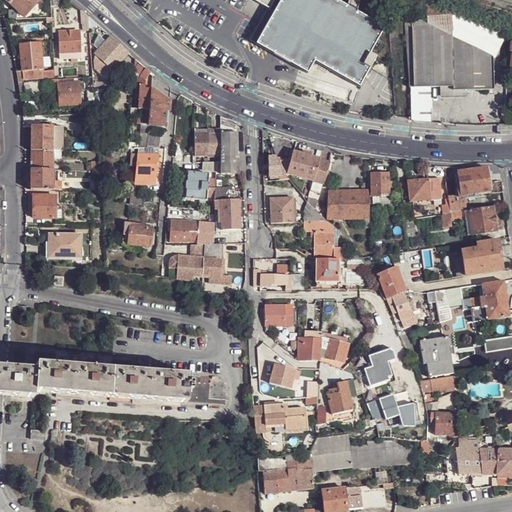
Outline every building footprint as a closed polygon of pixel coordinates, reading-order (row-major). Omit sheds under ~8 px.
[(37,0),(7,0),(24,15),(37,0)] [(254,0),(268,8),(270,9),(275,0),(254,0)] [(280,0),(274,11),(256,43),(308,73),(315,61),(359,86),(377,56),(370,52),(385,27),(338,0),(280,0)] [(442,7),(442,5),(426,0),(427,22),(443,21),(442,7)] [(451,12),(451,10),(442,7),(443,21),(452,20),(451,12)] [(249,40),(256,43),(274,11),(270,9),(268,8),(249,40)] [(82,30),(89,30),(88,24),(87,15),(81,9),(80,9),(80,22),(81,22),(82,30)] [(443,21),(427,22),(492,56),(501,38),(462,16),(451,12),(452,20),(443,21)] [(97,24),(87,15),(88,24),(93,29),(97,24)] [(421,19),(406,19),(410,86),(411,120),(414,122),(431,122),(431,86),(440,86),(453,85),(453,90),(466,89),(493,89),(492,56),(427,22),(421,19)] [(59,31),(60,58),(81,57),(80,31),(59,31)] [(116,40),(111,36),(95,54),(97,55),(111,68),(113,69),(129,52),(118,43),(116,40)] [(43,68),(40,41),(19,43),(22,70),(43,68)] [(104,76),(111,68),(97,55),(95,57),(95,60),(95,69),(104,76)] [(150,72),(135,58),(134,69),(140,73),(139,74),(139,79),(139,81),(145,84),(145,79),(150,72)] [(43,68),(22,70),(16,71),(18,82),(24,82),(23,79),(55,76),(54,67),(43,68)] [(41,81),(42,91),(59,91),(58,84),(58,79),(55,79),(41,81)] [(41,81),(24,82),(25,95),(42,93),(42,91),(41,81)] [(139,81),(139,85),(135,123),(141,124),(148,125),(151,88),(145,88),(145,84),(139,81)] [(74,83),(58,84),(59,91),(59,105),(80,104),(80,96),(79,89),(79,83),(74,83)] [(453,90),(453,85),(440,86),(440,97),(466,96),(466,89),(453,90)] [(148,125),(164,126),(165,110),(168,111),(169,101),(151,88),(148,125)] [(104,105),(103,89),(93,89),(94,91),(95,105),(104,105)] [(220,127),(220,132),(220,154),(220,162),(221,174),(238,173),(237,122),(220,114),(220,127)] [(97,134),(96,124),(84,125),(85,135),(88,134),(97,134)] [(52,150),(52,126),(30,126),(31,150),(33,150),(52,150)] [(60,150),(61,126),(52,126),(52,150),(60,150)] [(208,154),(207,132),(195,133),(195,154),(208,154)] [(220,154),(220,132),(207,132),(208,154),(220,154)] [(146,148),(147,133),(140,133),(139,148),(146,148)] [(159,148),(160,134),(147,133),(146,148),(159,148)] [(139,148),(137,148),(137,152),(136,165),(135,183),(154,184),(155,174),(156,175),(159,148),(146,148),(139,148)] [(30,169),(52,170),(52,159),(52,150),(33,150),(33,161),(30,161),(30,169)] [(61,159),(61,151),(60,150),(52,150),(52,159),(61,159)] [(287,173),(313,181),(310,191),(314,192),(320,194),(329,162),(293,152),(290,161),(287,173)] [(275,156),(268,156),(268,163),(269,168),(269,176),(278,176),(279,179),(290,179),(286,173),(277,158),(275,156)] [(290,161),(277,158),(286,173),(287,173),(290,161)] [(100,171),(99,161),(91,162),(92,170),(93,171),(100,171)] [(216,170),(217,162),(213,162),(208,162),(204,162),(203,169),(212,169),(212,171),(216,170)] [(490,190),(486,168),(457,172),(458,179),(458,182),(459,187),(460,194),(464,194),(490,190)] [(52,179),(52,170),(30,169),(30,189),(52,189),(52,185),(52,179)] [(100,171),(93,171),(94,190),(101,190),(100,176),(100,171)] [(208,178),(209,173),(187,172),(185,198),(206,200),(207,196),(208,187),(208,178)] [(371,173),(371,196),(379,196),(379,194),(389,194),(388,173),(371,173)] [(442,199),(439,178),(427,179),(429,199),(437,198),(437,200),(442,199)] [(55,185),(55,189),(62,189),(62,180),(52,179),(52,185),(55,185)] [(408,195),(409,201),(429,199),(427,179),(407,181),(407,182),(408,195)] [(231,200),(230,187),(214,187),(214,196),(213,201),(220,200),(231,200)] [(369,218),(368,190),(328,190),(327,219),(364,218),(369,218)] [(141,204),(142,192),(130,192),(123,191),(123,198),(130,198),(129,204),(141,204)] [(466,210),(464,194),(460,194),(456,195),(448,196),(450,212),(464,210),(466,210)] [(33,195),(33,218),(55,218),(55,207),(55,195),(33,195)] [(448,196),(447,195),(444,196),(445,204),(442,204),(443,214),(450,212),(448,196)] [(294,222),(293,197),(270,198),(271,222),(294,222)] [(315,210),(318,200),(312,198),(308,197),(307,202),(315,210)] [(213,201),(213,205),(215,205),(220,205),(220,230),(240,229),(239,200),(231,200),(220,200),(213,201)] [(317,211),(315,210),(307,202),(303,211),(303,221),(314,221),(326,221),(317,211)] [(496,230),(492,206),(468,210),(469,217),(471,234),(496,230)] [(465,218),(469,217),(468,210),(466,210),(464,210),(450,212),(451,220),(465,218)] [(451,220),(450,212),(443,214),(441,214),(443,227),(452,226),(451,220)] [(411,232),(414,232),(416,231),(414,218),(402,220),(404,233),(411,232)] [(171,219),(170,241),(197,241),(198,231),(199,221),(199,219),(171,219)] [(197,241),(196,243),(204,243),(212,243),(215,220),(199,219),(199,221),(198,231),(197,241)] [(303,221),(304,231),(310,231),(314,231),(314,221),(303,221)] [(326,221),(314,221),(314,231),(333,231),(333,227),(326,221)] [(150,225),(124,223),(122,244),(150,246),(151,228),(150,228),(150,225)] [(333,247),(333,231),(314,231),(314,250),(314,259),(316,260),(333,260),(333,247)] [(79,235),(48,235),(48,244),(52,243),(52,257),(64,257),(64,259),(72,259),(73,257),(83,257),(83,246),(78,246),(79,235)] [(502,269),(497,239),(476,242),(477,246),(461,249),(462,255),(465,274),(502,269)] [(202,276),(203,257),(203,256),(204,243),(196,243),(190,244),(190,256),(174,255),(173,255),(172,255),(171,256),(170,257),(170,258),(169,260),(169,267),(178,268),(177,278),(184,279),(196,280),(196,275),(202,276)] [(222,256),(223,243),(212,243),(204,243),(203,256),(222,256)] [(333,260),(338,260),(345,260),(346,247),(337,247),(333,247),(333,260)] [(465,274),(462,255),(454,256),(457,275),(465,274)] [(221,274),(222,259),(203,257),(202,276),(209,276),(221,277),(221,274)] [(337,281),(338,260),(333,260),(316,260),(316,268),(321,269),(321,281),(337,281)] [(405,291),(395,266),(376,274),(376,275),(378,281),(385,299),(391,297),(403,292),(405,291)] [(286,276),(287,276),(287,268),(277,267),(277,276),(271,275),(271,286),(273,286),(286,286),(286,276)] [(261,275),(261,269),(253,269),(253,286),(260,286),(261,275)] [(221,274),(221,277),(209,276),(208,282),(229,284),(230,275),(221,274)] [(291,276),(291,289),(303,289),(303,274),(291,274),(291,276)] [(271,286),(271,275),(261,275),(260,286),(273,287),(273,286),(271,286)] [(470,307),(472,321),(475,321),(509,316),(503,280),(481,283),(483,296),(480,296),(481,304),(471,306),(471,307),(470,307)] [(337,289),(337,281),(321,281),(321,287),(321,289),(337,289)] [(456,287),(445,288),(448,304),(463,302),(460,286),(456,287)] [(448,304),(445,288),(434,290),(440,322),(451,318),(448,304)] [(412,315),(403,292),(391,297),(396,313),(399,320),(412,315)] [(479,295),(469,296),(471,306),(481,304),(480,296),(479,295)] [(396,313),(391,297),(385,299),(392,314),(396,313)] [(264,325),(284,326),(284,306),(283,306),(280,306),(264,305),(264,325)] [(284,306),(284,326),(292,326),(292,306),(284,306)] [(303,331),(303,338),(320,339),(320,337),(321,332),(303,331)] [(401,334),(408,353),(418,349),(411,331),(401,334)] [(428,376),(452,373),(450,363),(449,351),(450,351),(454,350),(454,345),(451,345),(449,336),(424,339),(422,340),(420,340),(422,356),(426,355),(427,363),(426,363),(428,376)] [(511,347),(511,337),(511,336),(484,340),(485,351),(511,347)] [(319,356),(324,357),(327,338),(320,337),(320,339),(319,356)] [(319,361),(319,356),(320,339),(303,338),(298,338),(298,340),(298,348),(298,360),(319,361)] [(347,341),(327,338),(324,357),(343,360),(347,341)] [(274,361),(279,355),(263,342),(266,354),(274,361)] [(35,370),(33,392),(187,403),(188,390),(188,382),(189,374),(36,364),(35,370)] [(294,390),(297,381),(292,380),(294,370),(273,365),(273,366),(269,384),(294,390)] [(0,395),(11,396),(13,368),(0,367),(0,395)] [(13,368),(11,396),(24,397),(26,369),(13,368)] [(24,397),(33,398),(33,392),(35,370),(26,369),(24,397)] [(430,380),(432,390),(432,392),(453,389),(451,377),(430,380)] [(358,378),(352,380),(356,396),(363,393),(358,378)] [(327,395),(331,414),(352,410),(349,397),(356,396),(352,380),(336,383),(337,388),(328,389),(329,394),(327,395)] [(430,380),(418,381),(422,391),(432,390),(430,380)] [(306,381),(306,398),(317,397),(318,382),(306,381)] [(374,401),(380,419),(385,418),(386,420),(399,416),(403,426),(414,427),(414,422),(419,421),(416,402),(397,407),(392,395),(374,401)] [(288,405),(254,407),(256,434),(266,433),(266,426),(285,425),(285,431),(306,429),(304,408),(288,409),(288,405)] [(457,414),(435,414),(435,427),(435,435),(457,435),(457,414)] [(30,439),(45,440),(46,431),(31,430),(30,439)] [(310,453),(310,456),(349,450),(349,446),(348,434),(317,438),(310,452),(310,453)] [(459,449),(479,449),(479,437),(459,437),(459,449)] [(349,450),(351,467),(410,461),(411,449),(391,440),(368,440),(368,444),(349,446),(349,450)] [(286,460),(285,452),(275,451),(269,448),(256,443),(258,472),(263,471),(286,469),(286,460)] [(481,475),(498,475),(511,475),(511,450),(499,450),(479,449),(459,449),(456,449),(458,475),(481,475)] [(312,472),(351,467),(349,450),(310,456),(310,458),(312,472)] [(310,456),(310,453),(310,452),(301,452),(285,452),(286,460),(310,458),(310,456)] [(264,494),(314,488),(313,481),(312,472),(310,458),(286,460),(286,469),(263,471),(264,494)] [(353,487),(344,488),(347,510),(356,510),(353,487)] [(362,509),(359,487),(353,487),(356,510),(362,509)] [(322,491),(324,511),(330,511),(347,510),(344,488),(322,491)]
